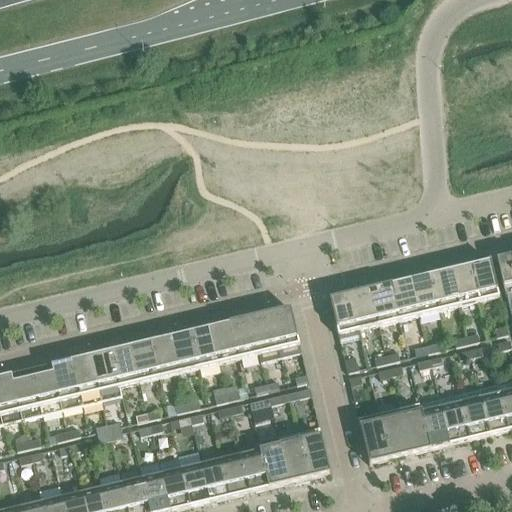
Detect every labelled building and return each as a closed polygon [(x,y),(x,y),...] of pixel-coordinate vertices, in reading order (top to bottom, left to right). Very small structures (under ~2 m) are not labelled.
[(511,260),(497,264),(505,298),(506,298),(511,322),(511,260)] [(470,270),(478,306),(499,301),(490,265),(470,270)] [(470,270),(450,275),(458,311),(478,306),(470,270)] [(450,275),(430,280),(439,316),(458,311),(450,275)] [(430,280),(410,284),(419,321),(439,316),(430,280)] [(410,284),(390,289),(399,325),(419,321),(410,284)] [(390,289),(370,294),(379,330),(399,325),(390,289)] [(370,294),(351,299),(359,335),(360,335),(379,330),(370,294)] [(359,335),(351,299),(330,304),(340,348),(362,343),(360,335),(359,335)] [(270,318),(281,363),(301,358),(291,313),(270,318)] [(270,318),(250,322),(259,359),(261,367),(281,363),(270,318)] [(250,322),(230,327),(239,363),(259,359),(250,322)] [(230,327),(211,332),(219,368),(239,363),(230,327)] [(506,331),(494,334),(496,342),(508,339),(506,331)] [(211,332),(191,337),(199,373),(219,368),(211,332)] [(191,337),(171,341),(179,378),(199,373),(191,337)] [(466,341),(467,349),(479,346),(477,338),(466,341)] [(171,341),(151,346),(160,382),(179,378),(171,341)] [(466,341),(454,344),(456,352),(467,349),(466,341)] [(509,345),(498,348),(500,356),(511,353),(509,345)] [(151,346),(131,351),(140,387),(160,382),(151,346)] [(426,351),(428,359),(439,356),(438,348),(426,351)] [(131,351),(111,356),(120,392),(140,387),(131,351)] [(426,351),(414,354),(416,361),(428,359),(426,351)] [(469,355),(471,363),(482,360),(480,352),(469,355)] [(469,355),(457,358),(459,366),(471,363),(469,355)] [(111,356),(91,360),(102,406),(122,402),(120,392),(111,356)] [(386,360),(388,368),(400,365),(398,357),(386,360)] [(91,360),(71,365),(82,411),(102,406),(91,360)] [(386,360),(374,363),(376,371),(388,368),(386,360)] [(429,364),(431,372),(443,369),(441,362),(429,364)] [(429,364),(417,367),(419,375),(431,372),(429,364)] [(71,365),(51,370),(62,416),(82,411),(71,365)] [(357,367),(347,370),(349,378),(359,375),(357,367)] [(51,370),(32,375),(42,421),(62,416),(51,370)] [(389,374),(391,382),(403,379),(401,371),(389,374)] [(389,374),(378,377),(380,385),(391,382),(389,374)] [(32,375),(12,379),(23,425),(42,421),(32,375)] [(12,379),(0,382),(0,418),(3,430),(23,425),(12,379)] [(305,379),(295,382),(297,390),(307,387),(305,379)] [(360,381),(350,383),(352,391),(362,389),(360,381)] [(511,385),(498,389),(509,436),(511,434),(511,385)] [(266,389),(268,397),(280,394),(278,386),(266,389)] [(266,389),(254,392),(256,400),(268,397),(266,389)] [(498,389),(478,394),(489,440),(509,436),(498,389)] [(309,393),(298,396),(300,404),(311,401),(309,393)] [(478,394),(458,399),(469,445),(489,440),(478,394)] [(226,398),(228,406),(240,403),(238,396),(226,398)] [(226,398),(215,401),(216,409),(228,406),(226,398)] [(458,399),(438,403),(449,450),(469,445),(458,399)] [(269,403),(271,411),(283,408),(281,400),(269,403)] [(269,403),(258,405),(260,413),(271,411),(269,403)] [(438,403),(419,408),(430,454),(449,450),(438,403)] [(199,405),(187,408),(189,416),(200,413),(199,405)] [(187,408),(175,411),(177,418),(189,416),(187,408)] [(419,408),(399,413),(410,459),(430,454),(419,408)] [(230,412),(231,420),(243,417),(241,409),(230,412)] [(230,412),(218,415),(220,423),(231,420),(230,412)] [(399,413),(379,418),(390,464),(410,459),(399,413)] [(147,417),(149,425),(161,422),(159,414),(147,417)] [(147,417),(135,420),(137,428),(149,425),(147,417)] [(379,418),(358,423),(369,469),(390,464),(379,418)] [(190,422),(192,429),(204,427),(202,419),(190,422)] [(190,422),(178,424),(180,432),(192,429),(190,422)] [(120,427),(108,430),(110,438),(121,435),(120,427)] [(150,431),(152,439),(164,436),(162,428),(150,431)] [(108,430),(96,432),(98,440),(110,438),(108,430)] [(150,431),(138,434),(140,442),(152,439),(150,431)] [(298,437),(309,483),(330,478),(319,432),(298,437)] [(67,436),(69,444),(81,441),(79,433),(67,436)] [(121,435),(110,438),(111,445),(123,442),(121,435)] [(67,436),(55,439),(57,447),(69,444),(67,436)] [(298,437),(278,442),(280,449),(290,488),(309,483),(298,437)] [(110,438),(98,440),(100,448),(111,445),(110,438)] [(27,446),(29,454),(41,451),(39,443),(27,446)] [(27,446),(16,448),(18,456),(29,454),(27,446)] [(82,447),(70,450),(72,458),(84,455),(82,447)] [(280,449),(261,454),(270,493),(290,488),(280,449)] [(70,450),(59,453),(60,461),(72,458),(70,450)] [(261,454),(241,459),(250,497),(270,493),(261,454)] [(31,459),(33,467),(44,465),(43,457),(31,459)] [(31,459),(19,462),(21,470),(33,467),(31,459)] [(241,459),(221,463),(230,502),(250,497),(241,459)] [(179,463),(159,468),(169,511),(188,511),(190,511),(181,473),(179,463)] [(221,463),(201,468),(210,507),(230,502),(221,463)] [(169,511),(159,468),(139,473),(142,482),(148,511),(169,511)] [(201,468),(181,473),(190,511),(210,507),(201,468)] [(148,511),(142,482),(121,487),(127,511),(148,511)] [(127,511),(121,487),(101,492),(106,511),(127,511)] [(59,492),(40,496),(42,506),(43,511),(64,511),(62,501),(59,492)] [(106,511),(101,492),(82,497),(85,511),(106,511)] [(85,511),(82,497),(62,501),(64,511),(85,511)]
